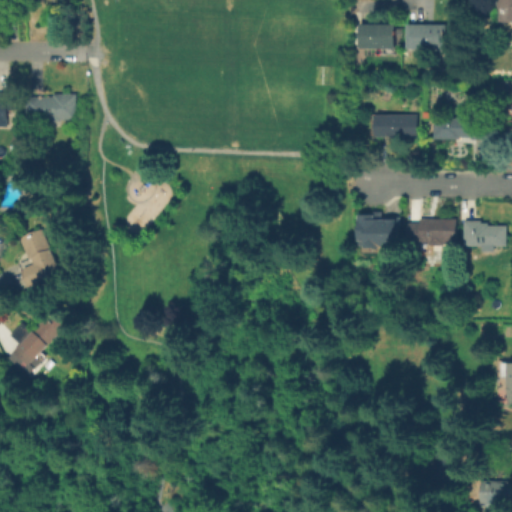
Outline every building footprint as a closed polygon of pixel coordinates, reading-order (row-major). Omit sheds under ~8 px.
[(511,0),(511,20),(500,20),(499,0),(511,0)] [(395,23),(395,47),(362,47),(362,45),(355,45),(355,36),(362,36),(362,24),(395,23)] [(446,25),(445,48),(408,47),(409,24),(446,25)] [(0,92),(12,92),(12,109),(9,109),(8,125),(0,125),(0,92)] [(76,93),(76,126),(66,126),(66,118),(61,118),(61,120),(50,120),(50,119),(28,119),(28,95),(54,95),(54,93),(76,93)] [(417,113),(418,137),(394,137),(394,136),(377,136),(377,134),(373,134),(372,114),(417,113)] [(489,118),(489,138),(472,138),(473,136),(460,136),(460,138),(435,138),(435,117),(489,118)] [(14,211),(14,218),(9,218),(9,227),(0,227),(0,215),(10,216),(10,211),(14,211)] [(358,214),(373,214),(373,218),(396,218),(396,246),(358,245),(358,239),(357,239),(358,214)] [(457,218),(457,241),(445,241),(445,244),(430,244),(431,241),(409,241),(409,222),(422,222),(422,218),(457,218)] [(507,225),(507,244),(496,244),(496,250),(484,250),(484,244),(465,244),(465,219),(482,219),(482,222),(488,222),(489,225),(507,225)] [(62,267),(44,275),(45,278),(39,281),(36,274),(30,277),(23,263),(33,258),(24,238),(45,228),(62,267)] [(74,318),(43,352),(48,356),(42,363),(22,346),(24,343),(13,333),(23,322),(34,332),(60,304),(74,318)] [(511,480),(511,502),(487,502),(488,479),(511,480)] [(479,497),(477,506),(466,503),(468,495),(479,497)]
